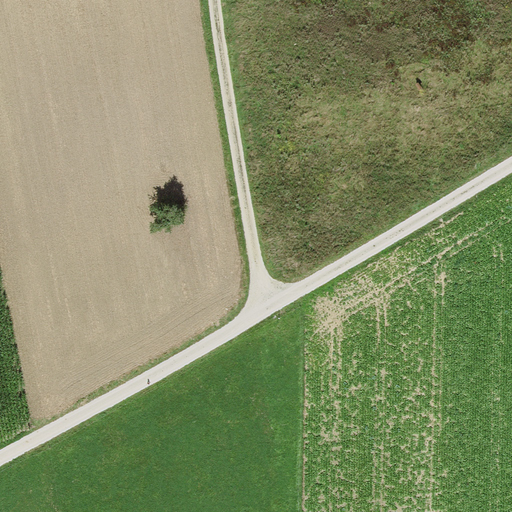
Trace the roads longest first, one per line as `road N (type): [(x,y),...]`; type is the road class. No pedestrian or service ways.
road 1 (track): [(217,0),(272,311)]
road 2 (track): [(0,455),(272,311)]
road 3 (track): [(272,311),(511,181)]
